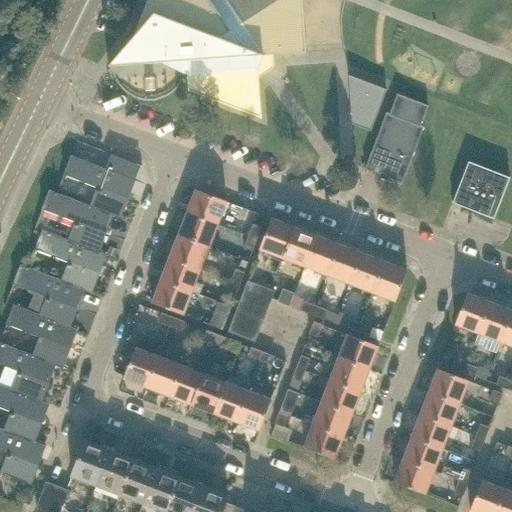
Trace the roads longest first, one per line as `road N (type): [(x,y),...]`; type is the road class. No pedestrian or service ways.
road 1 (residential): [(347,501),(83,399),(180,151)]
road 2 (residential): [(440,251),(180,151)]
road 3 (residential): [(347,501),(440,251)]
road 4 (residential): [(180,151),(41,97)]
